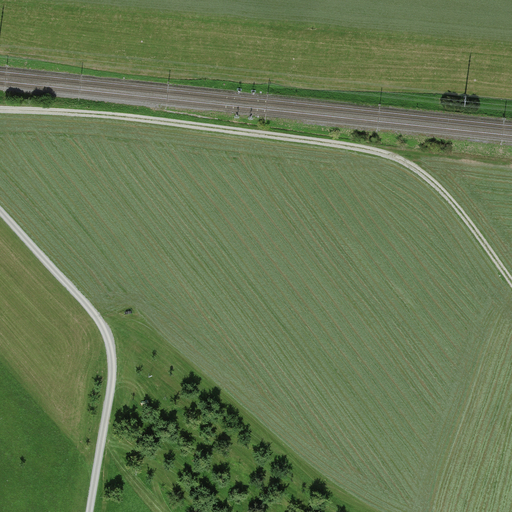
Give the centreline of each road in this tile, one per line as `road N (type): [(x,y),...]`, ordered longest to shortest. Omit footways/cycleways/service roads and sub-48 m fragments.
road 1 (track): [(511,282),(439,189),(399,161),(341,145),(0,110)]
road 2 (track): [(90,511),(111,351),(85,301),(0,211)]
